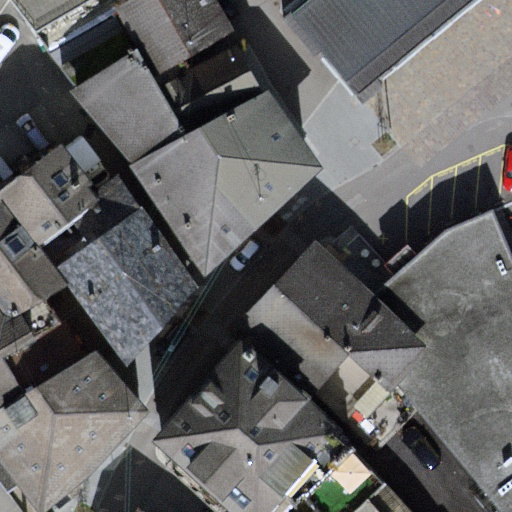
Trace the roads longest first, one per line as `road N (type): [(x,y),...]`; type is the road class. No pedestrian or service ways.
road 1 (residential): [(374,185),(332,208),(260,269),(213,325),(171,385),(109,511)]
road 2 (residential): [(252,0),(374,185)]
road 3 (residential): [(511,71),(374,185)]
